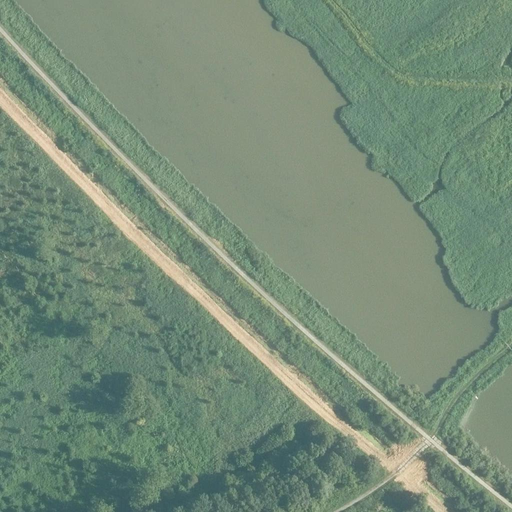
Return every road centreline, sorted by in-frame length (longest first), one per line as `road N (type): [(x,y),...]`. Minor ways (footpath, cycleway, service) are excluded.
road 1 (track): [(429,440),(465,386),(511,345)]
road 2 (track): [(429,440),(329,511)]
